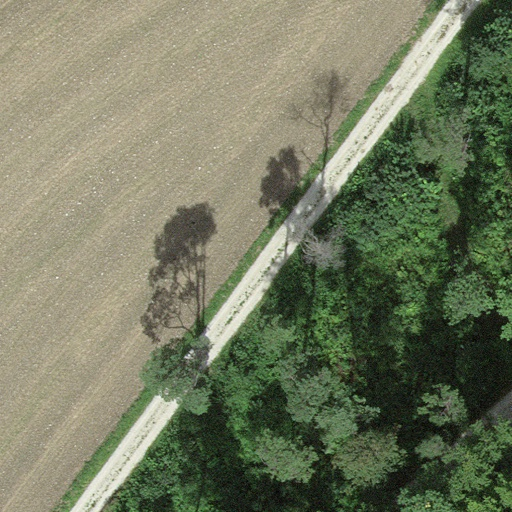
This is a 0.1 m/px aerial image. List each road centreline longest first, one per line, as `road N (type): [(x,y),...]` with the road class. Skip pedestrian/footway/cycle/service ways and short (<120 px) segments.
road 1 (track): [(467,0),(76,511)]
road 2 (track): [(384,109),(440,210),(511,298)]
road 3 (track): [(353,511),(511,388)]
